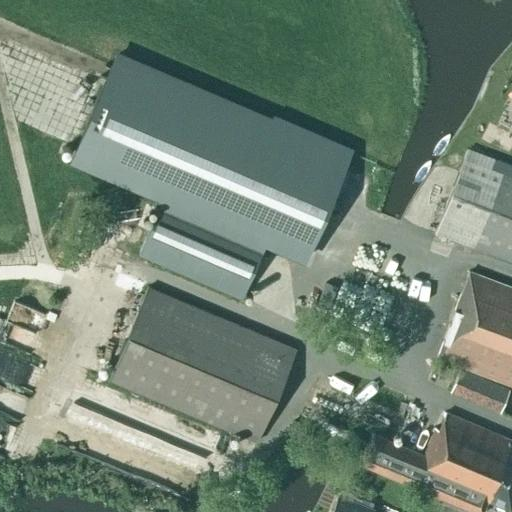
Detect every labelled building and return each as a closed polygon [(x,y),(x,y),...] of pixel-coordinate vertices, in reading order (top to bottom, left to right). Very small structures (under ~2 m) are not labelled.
[(241,296),(264,240),(304,257),(347,155),(113,55),(70,157),(162,196),(138,252),(241,296)] [(511,140),(511,135),(505,132),(499,144),(508,149),(511,140)] [(434,232),(511,261),(511,166),(466,149),(434,232)] [(511,287),(468,271),(436,357),(511,385),(511,287)] [(108,379),(256,441),(295,349),(147,286),(108,379)] [(449,391),(498,411),(507,388),(458,368),(449,391)] [(481,511),(487,499),(509,509),(511,502),(511,443),(511,440),(445,412),(438,429),(434,427),(423,454),(372,433),(359,463),(475,511),(481,511)] [(370,507),(372,501),(340,489),(330,511),(372,511),(374,508),(370,507)]
